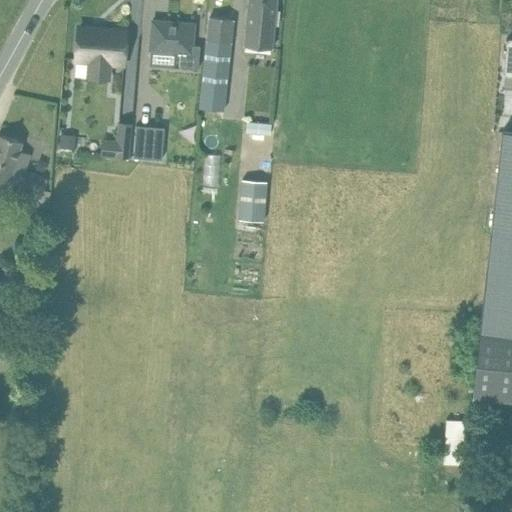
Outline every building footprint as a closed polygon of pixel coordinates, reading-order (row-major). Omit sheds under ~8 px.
[(274,24),(277,24),(279,11),(275,11),(276,0),(248,0),(244,46),(271,48),(274,24)] [(207,40),(202,85),(228,88),(233,43),(235,19),(209,17),(207,40)] [(150,50),(149,65),(174,67),(198,69),(200,46),(192,45),(193,24),(152,21),(150,50)] [(78,28),(76,59),(90,60),(89,77),(108,79),(109,61),(124,63),(126,32),(78,28)] [(511,39),(506,39),(502,72),(504,73),(503,84),(511,84),(511,39)] [(269,134),(270,123),(247,121),(246,131),(269,134)] [(118,123),(116,158),(129,159),(132,124),(118,123)] [(136,125),(133,157),(162,159),(164,128),(136,125)] [(511,132),(502,131),(480,330),(511,333),(511,132)] [(60,132),(60,147),(74,147),(75,133),(60,132)] [(0,193),(16,198),(21,183),(44,190),(47,179),(24,171),(30,154),(19,151),(22,142),(0,134),(0,193)] [(262,219),(266,179),(242,177),(238,217),(262,219)] [(511,333),(480,330),(473,397),(511,401),(511,333)]
